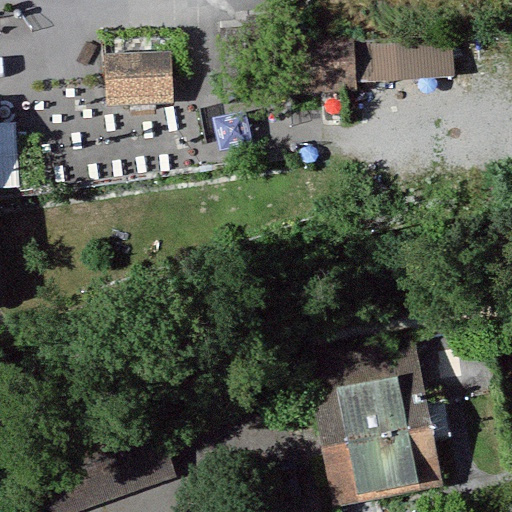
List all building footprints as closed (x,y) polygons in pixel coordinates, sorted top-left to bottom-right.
[(244,32),(222,33),(225,89),(257,87),(255,36),(277,35),(276,7),(243,8),(244,32)] [(357,90),(355,37),(290,39),(292,92),(357,90)] [(450,41),(363,46),(365,81),(452,76),(450,41)] [(167,55),(107,59),(109,105),(170,101),(167,55)] [(413,334),(305,353),(332,505),(440,486),(413,334)] [(77,511),(176,476),(150,405),(18,453),(40,511),(77,511)]
